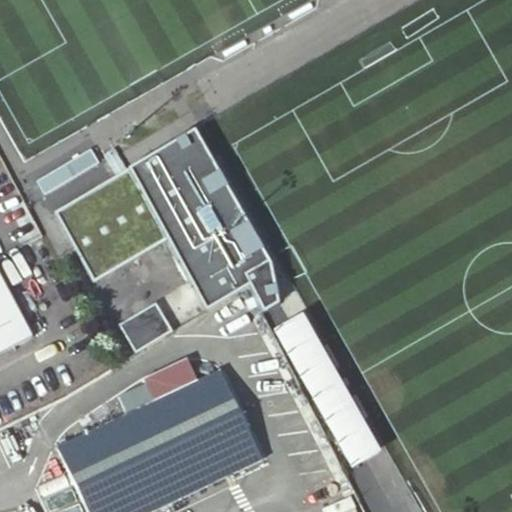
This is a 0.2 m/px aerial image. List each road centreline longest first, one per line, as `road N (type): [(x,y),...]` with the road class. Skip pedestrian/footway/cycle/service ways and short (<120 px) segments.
road 1 (unknown): [(241,511),(284,486),(289,458),(234,358),(206,347),(94,405),(30,461),(24,485),(35,511)]
road 2 (unknown): [(0,393),(47,370),(59,339),(0,234)]
